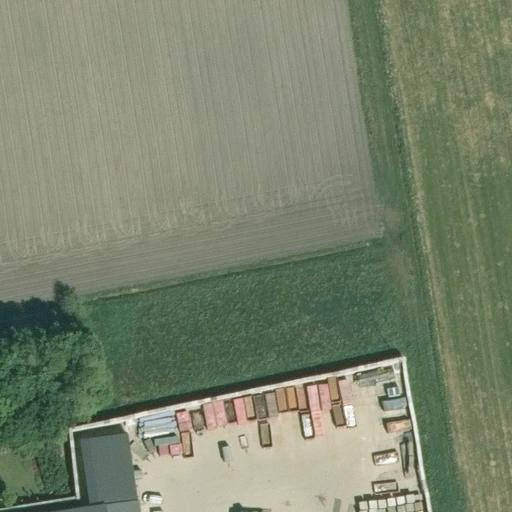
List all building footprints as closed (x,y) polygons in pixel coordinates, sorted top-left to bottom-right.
[(297,413),(303,439),(336,432),(330,406),(297,413)] [(176,446),(175,423),(152,424),(153,447),(176,446)] [(326,439),(302,441),(302,450),(314,450),(315,472),(329,471),(326,439)] [(92,503),(115,503),(116,465),(93,465),(92,503)] [(216,468),(200,470),(203,491),(218,489),(216,468)] [(263,490),(283,487),(280,473),(261,476),(263,490)]
